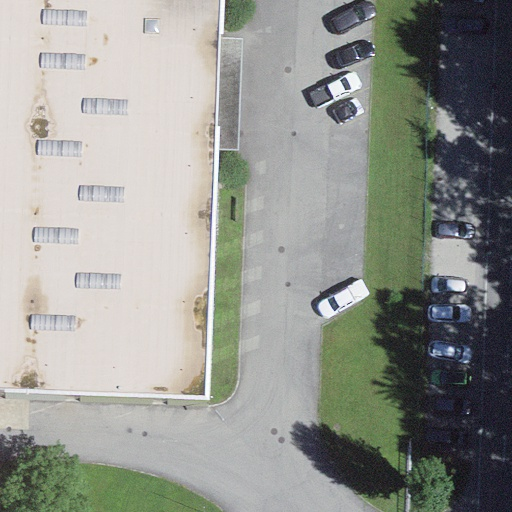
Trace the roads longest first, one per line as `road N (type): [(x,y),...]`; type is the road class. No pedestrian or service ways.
road 1 (tertiary): [(491,511),(511,36)]
road 2 (unknown): [(0,464),(305,459)]
